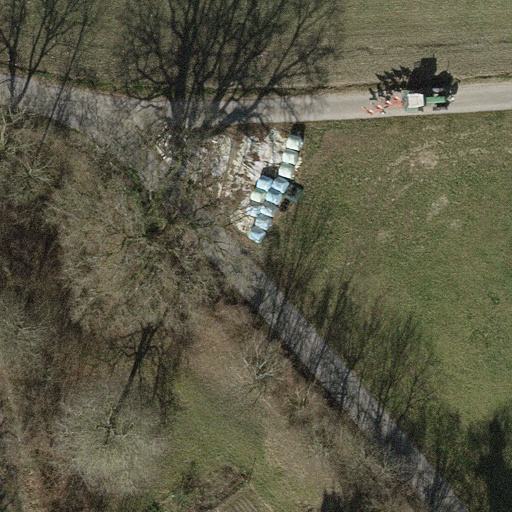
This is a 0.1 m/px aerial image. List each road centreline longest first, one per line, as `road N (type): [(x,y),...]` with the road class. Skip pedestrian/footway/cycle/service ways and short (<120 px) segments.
road 1 (track): [(0,73),(134,122),(511,100)]
road 2 (track): [(445,511),(221,270),(134,122)]
